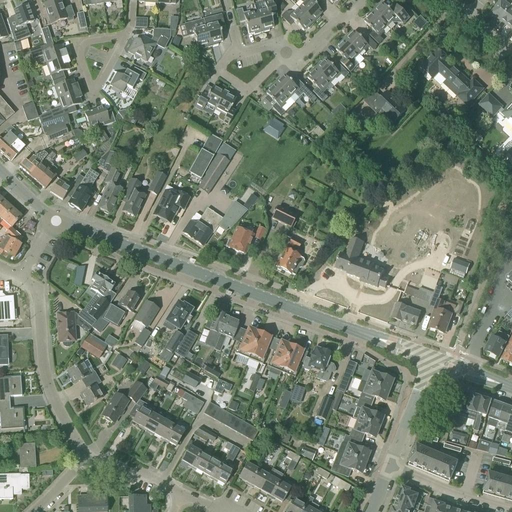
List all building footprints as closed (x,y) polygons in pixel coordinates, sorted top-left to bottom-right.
[(51,26),(66,20),(67,23),(73,21),(72,19),(74,18),(70,7),(63,10),(60,0),(59,0),(44,5),(51,26)] [(264,3),(254,5),(256,12),(262,34),(269,31),(269,30),(274,28),(270,15),(276,14),(273,1),(272,0),(270,0),(264,2),(264,3)] [(303,4),(299,9),(314,24),(320,18),(318,17),(322,13),(312,4),(315,0),(304,0),(302,3),(303,4)] [(511,5),(511,7),(500,0),(490,14),(497,19),(498,19),(506,25),(511,17),(511,5)] [(372,11),(387,27),(392,22),(393,24),(402,24),(404,26),(410,19),(396,5),(390,11),(382,3),(379,7),(377,6),(372,11)] [(26,26),(33,23),(27,7),(14,12),(20,28),(11,31),(16,42),(22,40),(30,37),(26,26)] [(285,13),(281,17),(290,26),(294,22),(304,32),(307,28),(309,30),(314,24),(299,9),(294,13),(293,12),(288,16),(285,13)] [(245,22),(249,35),(254,34),(254,36),(262,34),(256,12),(250,14),(249,12),(243,14),(242,10),(236,11),(239,24),(245,22)] [(383,31),(387,27),(372,11),(366,17),(368,18),(364,22),(374,31),(369,36),(378,45),(383,40),(380,37),(384,33),(383,31)] [(76,15),(80,30),(86,29),(83,13),(76,15)] [(211,25),(205,27),(211,48),(219,46),(218,44),(223,42),(219,29),(225,28),(222,15),(216,17),(217,21),(211,23),(211,25)] [(421,16),(414,23),(420,30),(428,23),(421,16)] [(177,23),(178,18),(170,18),(169,31),(170,31),(175,31),(177,23)] [(147,20),(135,19),(135,29),(146,29),(147,20)] [(211,48),(205,27),(203,20),(185,25),(189,38),(194,36),(198,49),(203,48),(203,50),(211,48)] [(41,31),(46,46),(52,44),(47,28),(41,31)] [(140,60),(146,63),(155,46),(164,50),(170,39),(170,31),(169,31),(155,31),(153,30),(153,38),(150,42),(144,39),(141,43),(135,40),(128,53),(134,57),(134,58),(134,60),(137,61),(139,61),(140,60)] [(349,34),(344,39),(359,55),(364,50),(365,52),(370,47),(373,50),(377,46),(368,37),(364,41),(354,32),(351,35),(349,34)] [(339,46),(336,50),(346,60),(341,64),(350,73),(355,68),(357,66),(357,64),(359,65),(364,60),(359,55),(344,39),(338,45),(339,46)] [(46,65),(66,58),(64,52),(63,52),(61,47),(54,49),(52,44),(29,52),(32,60),(43,56),(46,65)] [(467,107),(483,90),(473,81),(470,85),(448,64),(450,62),(438,51),(421,69),(433,80),(441,87),(446,81),(461,94),(458,98),(467,107)] [(46,65),(52,82),(64,78),(62,73),(69,70),(67,65),(69,65),(66,58),(46,65)] [(316,68),(331,83),(335,87),(339,83),(339,84),(349,74),(340,65),(336,69),(326,60),(323,63),(321,62),(316,68)] [(331,83),(316,68),(310,73),(311,75),(308,78),(317,88),(313,92),(322,101),(327,97),(323,94),(328,89),(327,88),(331,83)] [(132,91),(138,80),(142,82),(146,75),(134,69),(131,74),(126,72),(123,78),(116,74),(110,87),(122,93),(126,87),(132,91)] [(423,71),(419,75),(424,80),(428,76),(423,71)] [(280,78),(275,83),(295,103),(304,94),(311,101),(315,97),(299,81),(295,85),(285,75),(282,79),(280,78)] [(66,84),(64,78),(52,82),(58,100),(78,93),(76,86),(75,87),(73,82),(66,84)] [(295,103),(275,83),(269,89),(271,90),(267,94),(277,103),(273,108),(282,117),(295,103)] [(201,96),(194,108),(211,117),(215,111),(226,91),(219,88),(218,89),(214,87),(207,99),(202,96),(201,96)] [(233,95),(226,91),(215,111),(220,114),(218,118),(218,121),(222,123),(223,122),(229,125),(235,114),(230,111),(236,100),(232,97),(233,95)] [(373,92),(364,102),(377,115),(381,111),(394,124),(406,111),(387,93),(381,100),(373,92)] [(74,107),(81,105),(79,100),(81,99),(78,93),(58,100),(61,108),(49,112),(50,112),(38,119),(40,125),(67,116),(69,121),(72,120),(73,117),(72,114),(76,113),(74,107)] [(489,96),(479,106),(492,118),(498,112),(504,118),(506,116),(511,121),(511,141),(504,150),(506,152),(504,155),(511,162),(511,105),(511,106),(511,105),(504,112),(501,109),(502,108),(489,96)] [(0,125),(13,115),(0,100),(0,125)] [(361,121),(370,112),(358,100),(349,109),(361,121)] [(24,115),(35,111),(33,104),(21,108),(24,115)] [(103,127),(115,124),(111,112),(105,114),(103,109),(85,115),(89,128),(102,124),(103,127)] [(35,111),(24,115),(27,123),(38,119),(35,111)] [(123,120),(127,114),(126,111),(117,113),(123,120)] [(335,113),(332,116),(337,121),(340,117),(335,113)] [(67,116),(40,125),(44,135),(45,134),(65,126),(70,124),(69,124),(69,121),(67,116)] [(337,121),(332,116),(327,121),(331,126),(337,121)] [(125,119),(124,123),(133,127),(135,123),(125,119)] [(277,141),(284,130),(270,121),(263,132),(277,141)] [(65,126),(45,134),(49,142),(68,135),(65,126)] [(108,140),(101,129),(95,132),(101,144),(108,140)] [(0,152),(3,156),(17,141),(11,135),(10,134),(9,135),(2,143),(0,140),(0,152)] [(77,146),(86,142),(83,135),(75,139),(77,146)] [(200,181),(222,142),(209,135),(188,174),(200,181)] [(10,163),(24,148),(17,141),(3,156),(10,163)] [(77,164),(87,157),(83,150),(72,158),(77,164)] [(110,151),(100,161),(105,163),(104,165),(112,168),(117,156),(116,156),(117,154),(110,151)] [(18,167),(29,177),(40,165),(40,166),(44,162),(45,163),(48,158),(44,154),(32,159),(27,165),(23,162),(18,167)] [(40,165),(29,177),(37,184),(53,166),(50,163),(52,161),(48,158),(45,163),(44,162),(40,166),(40,165)] [(53,166),(37,184),(45,190),(56,177),(53,175),(56,170),(52,166),(53,166)] [(122,170),(113,166),(112,169),(111,168),(104,182),(105,183),(109,184),(107,189),(98,209),(105,212),(104,213),(108,215),(109,213),(110,214),(119,194),(121,188),(116,186),(122,173),(121,173),(122,170)] [(90,170),(84,179),(71,200),(70,201),(68,204),(69,205),(69,207),(72,209),(75,208),(81,212),(91,196),(89,195),(92,191),(90,190),(98,176),(90,170)] [(165,178),(167,174),(159,170),(148,192),(157,196),(166,178),(165,178)] [(205,176),(197,189),(207,196),(219,178),(208,170),(205,175),(205,176)] [(70,201),(71,200),(84,179),(78,176),(73,185),(62,178),(59,182),(50,193),(63,201),(65,197),(70,201)] [(133,217),(144,198),(137,194),(142,185),(132,179),(121,200),(126,203),(122,211),(133,217)] [(190,199),(168,188),(154,216),(160,219),(161,222),(165,224),(168,223),(170,224),(174,216),(176,217),(180,209),(184,211),(190,199)] [(251,196),(242,208),(246,211),(247,212),(251,207),(252,207),(257,200),(251,196)] [(0,205),(0,219),(2,221),(12,210),(3,202),(0,205)] [(183,234),(202,248),(213,232),(215,233),(218,228),(225,232),(227,228),(230,230),(246,211),(242,208),(234,203),(223,220),(207,209),(201,218),(201,219),(196,227),(190,223),(183,234)] [(271,220),(290,230),(297,217),(278,207),(271,220)] [(11,229),(21,218),(12,210),(2,221),(11,229)] [(260,242),(265,231),(258,228),(254,239),(260,242)] [(253,237),(236,229),(231,242),(229,241),(226,247),(228,248),(228,249),(238,253),(238,255),(241,256),(243,255),(244,256),(253,237)] [(18,245),(21,239),(10,230),(0,241),(0,255),(1,256),(2,253),(13,259),(21,246),(18,245)] [(284,250),(275,267),(277,268),(277,269),(281,272),(281,270),(290,275),(291,274),(294,276),(297,270),(300,270),(304,263),(303,260),(299,258),(294,255),(300,244),(291,239),(285,250),(284,250)] [(388,281),(381,279),(383,272),(373,268),(373,266),(356,260),(362,243),(352,239),(346,256),(340,254),(335,269),(347,274),(346,276),(360,281),(366,283),(365,285),(377,289),(378,287),(385,290),(388,281)] [(469,266),(454,260),(450,269),(466,275),(469,266)] [(90,290),(96,294),(83,312),(96,322),(115,296),(111,292),(115,286),(96,274),(91,281),(95,283),(90,290)] [(407,288),(404,295),(430,304),(429,307),(435,309),(431,319),(433,320),(429,329),(437,332),(448,301),(446,305),(444,304),(444,303),(438,301),(442,289),(436,287),(434,294),(420,289),(418,292),(407,288)] [(0,321),(13,321),(12,298),(2,299),(2,293),(0,293),(0,321)] [(131,313),(139,300),(127,293),(123,301),(120,300),(117,305),(118,305),(116,309),(110,306),(109,305),(116,296),(115,296),(96,322),(91,328),(99,335),(109,323),(117,328),(125,314),(124,314),(126,310),(131,313)] [(448,301),(437,332),(444,335),(445,333),(447,333),(449,329),(447,327),(453,312),(460,314),(463,304),(457,302),(456,304),(448,301)] [(147,328),(158,310),(153,306),(152,305),(149,303),(147,303),(146,302),(135,321),(147,328)] [(182,307),(177,304),(162,327),(171,332),(174,328),(179,331),(192,311),(183,306),(182,307)] [(402,321),(405,323),(410,309),(397,304),(391,319),(402,323),(402,321)] [(416,326),(421,313),(410,309),(405,323),(416,326)] [(77,317),(91,328),(96,322),(83,312),(82,312),(77,317)] [(216,314),(212,324),(208,322),(205,329),(210,330),(209,331),(210,332),(204,346),(214,350),(213,351),(215,352),(228,319),(224,318),(225,317),(223,316),(223,314),(219,313),(218,314),(216,314)] [(57,315),(59,343),(62,343),(63,345),(64,347),(66,348),(68,348),(70,347),(71,345),(71,342),(75,342),(73,314),(57,315)] [(228,319),(215,352),(220,353),(226,338),(231,341),(237,326),(234,325),(235,322),(234,322),(234,320),(230,319),(229,320),(228,319)] [(134,344),(141,348),(150,334),(143,329),(134,344)] [(251,329),(251,331),(248,330),(242,346),(238,344),(234,354),(248,360),(259,334),(256,333),(257,331),(251,329)] [(177,348),(173,354),(183,360),(187,354),(196,338),(188,332),(178,348),(177,348)] [(506,345),(509,338),(499,332),(495,339),(491,338),(484,352),(499,359),(506,345)] [(172,356),(183,339),(174,333),(164,350),(172,356)] [(269,338),(267,337),(268,335),(262,333),(261,335),(259,334),(248,360),(262,366),(266,356),(263,354),(269,338)] [(80,348),(98,360),(105,349),(90,340),(92,337),(88,335),(80,348)] [(108,337),(104,344),(111,348),(116,346),(118,343),(108,337)] [(508,364),(511,355),(511,337),(509,343),(501,360),(508,364)] [(284,342),(283,344),(280,343),(276,353),(273,352),(266,368),(266,367),(265,370),(268,372),(268,374),(278,378),(280,373),(291,347),(289,346),(290,344),(284,342)] [(294,346),(293,348),(291,347),(280,373),(294,379),(298,369),(295,368),(302,352),(299,351),(300,349),(294,346)] [(303,366),(304,370),(308,372),(310,368),(319,371),(316,379),(326,383),(330,372),(333,374),(334,371),(332,366),(327,364),(330,355),(328,355),(327,353),(324,352),(322,353),(321,352),(315,350),(313,355),(312,355),(310,361),(305,359),(303,366)] [(119,370),(126,360),(117,354),(111,364),(119,370)] [(143,360),(136,369),(143,374),(149,366),(143,360)] [(352,378),(356,365),(348,362),(343,375),(350,378),(352,378)] [(82,381),(84,386),(97,378),(94,373),(93,373),(91,369),(86,371),(82,364),(67,373),(75,385),(82,381)] [(200,370),(217,379),(220,374),(204,364),(200,370)] [(370,373),(366,384),(387,392),(391,381),(379,376),(379,375),(372,372),(372,374),(370,373)] [(345,391),(350,378),(343,375),(338,388),(345,391)] [(156,377),(152,383),(166,391),(169,385),(156,377)] [(0,404),(10,404),(9,398),(22,397),(21,384),(20,384),(19,378),(0,379),(0,404)] [(101,384),(97,378),(84,386),(87,391),(80,395),(88,408),(102,399),(96,387),(101,384)] [(260,392),(264,382),(259,380),(255,390),(260,392)] [(218,381),(214,393),(221,396),(223,391),(229,393),(232,387),(218,381)] [(387,392),(366,384),(360,382),(356,393),(360,394),(358,401),(370,406),(373,399),(383,402),(387,392)] [(116,396),(102,417),(105,419),(105,421),(110,423),(112,423),(114,424),(128,403),(127,403),(129,400),(136,404),(146,391),(136,384),(126,397),(124,401),(116,396)] [(284,395),(280,402),(287,405),(290,397),(291,395),(284,392),(284,395)] [(336,392),(333,403),(330,410),(335,411),(341,394),(336,392)] [(181,399),(187,402),(190,397),(184,394),(181,399)] [(459,417),(474,422),(481,399),(471,396),(469,405),(463,403),(459,417)] [(194,399),(190,397),(187,402),(191,405),(192,409),(199,412),(203,404),(194,399)] [(330,410),(333,403),(322,399),(315,418),(325,422),(330,410)] [(480,421),(482,416),(486,417),(491,402),(481,399),(474,422),(472,431),(478,433),(481,421),(480,421)] [(356,409),(352,419),(356,421),(377,428),(380,429),(381,423),(379,423),(381,418),(368,413),(370,406),(358,401),(355,409),(356,409)] [(136,404),(128,416),(135,420),(133,424),(144,430),(152,415),(154,411),(138,402),(136,404)] [(498,423),(504,406),(495,403),(489,419),(490,419),(487,426),(496,430),(499,423),(498,423)] [(10,410),(10,404),(0,404),(0,423),(0,430),(24,428),(23,423),(25,423),(25,422),(24,422),(23,409),(10,410)] [(209,418),(215,407),(209,404),(203,415),(209,418)] [(511,414),(511,408),(504,406),(498,423),(499,423),(496,430),(505,433),(511,414)] [(209,418),(214,421),(220,410),(215,407),(209,418)] [(214,421),(220,424),(226,413),(220,410),(214,421)] [(220,424),(225,427),(231,416),(226,413),(220,424)] [(162,421),(152,415),(144,430),(154,436),(162,421)] [(225,427),(230,430),(237,419),(231,416),(225,427)] [(230,430),(236,433),(242,422),(237,419),(230,430)] [(154,436),(165,442),(173,427),(162,421),(154,436)] [(348,438),(361,442),(363,436),(373,439),(377,428),(356,421),(353,431),(351,430),(348,438)] [(452,421),(449,427),(459,433),(463,427),(452,421)] [(236,433),(241,436),(248,425),(242,422),(236,433)] [(241,436),(247,439),(253,428),(248,425),(241,436)] [(176,448),(184,433),(173,427),(165,442),(176,448)] [(257,431),(253,428),(247,439),(252,442),(258,431),(257,431)] [(209,441),(212,435),(205,432),(202,430),(201,429),(200,429),(194,433),(192,436),(206,443),(207,440),(209,441)] [(468,437),(451,432),(449,438),(460,441),(459,445),(466,447),(468,437)] [(287,446),(290,437),(280,433),(277,442),(287,446)] [(501,442),(508,445),(511,438),(503,435),(501,442)] [(361,442),(348,438),(345,436),(342,443),(341,443),(337,454),(364,464),(367,453),(358,450),(361,442)] [(270,449),(273,443),(268,441),(264,446),(270,449)] [(488,454),(492,444),(480,441),(476,451),(478,451),(488,454)] [(273,443),(270,449),(274,452),(278,446),(273,443)] [(204,475),(214,481),(233,447),(227,444),(223,449),(229,452),(221,466),(212,460),(204,475)] [(492,444),(488,454),(496,456),(499,448),(499,446),(492,444)] [(34,446),(19,447),(20,469),(19,469),(19,474),(30,473),(30,469),(35,468),(34,446)] [(409,464),(416,467),(423,449),(416,446),(409,464)] [(225,487),(233,472),(227,469),(229,465),(230,465),(231,465),(239,450),(237,449),(233,447),(214,481),(225,487)] [(182,462),(193,469),(201,454),(190,448),(182,462)] [(312,462),(315,453),(303,448),(300,455),(312,462)] [(416,467),(423,470),(430,452),(423,449),(416,467)] [(423,470),(429,473),(437,455),(430,452),(423,470)] [(289,453),(286,458),(291,461),(294,456),(289,453)] [(193,469),(204,475),(212,460),(201,454),(193,469)] [(350,471),(359,475),(364,464),(337,454),(330,472),(347,479),(350,471)] [(429,473),(436,475),(443,458),(437,455),(429,473)] [(299,458),(294,456),(291,461),(296,464),(299,458)] [(436,475),(443,478),(450,460),(443,458),(436,475)] [(450,481),(457,463),(450,460),(443,478),(450,481)] [(239,480),(250,486),(258,471),(247,465),(239,480)] [(316,475),(321,478),(324,472),(319,469),(316,475)] [(250,486),(261,492),(269,477),(258,471),(250,486)] [(326,481),(329,475),(324,472),(321,478),(326,481)] [(488,474),(483,492),(490,494),(496,476),(488,474)] [(0,500),(13,500),(13,496),(21,496),(20,490),(28,490),(28,477),(20,477),(20,476),(20,475),(0,475),(0,500)] [(496,476),(490,494),(497,496),(503,478),(496,476)] [(261,492),(271,498),(279,483),(269,477),(261,492)] [(510,480),(503,478),(497,496),(504,499),(510,480)] [(342,490),(346,485),(340,482),(337,487),(342,490)] [(282,504),(290,489),(279,483),(271,498),(282,504)] [(401,488),(396,504),(413,510),(413,509),(415,510),(415,511),(418,511),(420,505),(415,504),(418,497),(409,494),(410,491),(401,488)] [(92,511),(92,494),(87,494),(87,498),(78,498),(78,511),(92,511)] [(92,494),(92,511),(106,511),(106,498),(97,498),(97,494),(92,494)] [(129,511),(150,511),(150,507),(146,507),(146,498),(129,498),(129,511)] [(305,507),(302,511),(316,511),(318,508),(311,504),(313,500),(310,499),(305,507)] [(288,511),(302,511),(305,507),(295,501),(288,511)] [(432,509),(430,511),(442,511),(444,506),(433,503),(432,509)]
